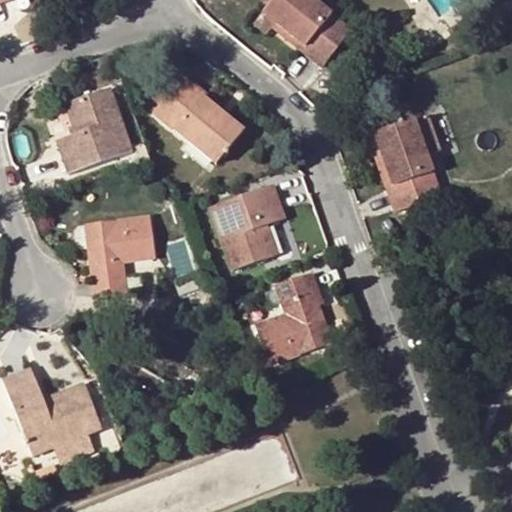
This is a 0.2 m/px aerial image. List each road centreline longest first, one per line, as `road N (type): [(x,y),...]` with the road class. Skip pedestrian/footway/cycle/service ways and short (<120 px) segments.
road 1 (residential): [(447,511),(311,147),(260,79),(162,21)]
road 2 (residential): [(162,21),(0,79)]
